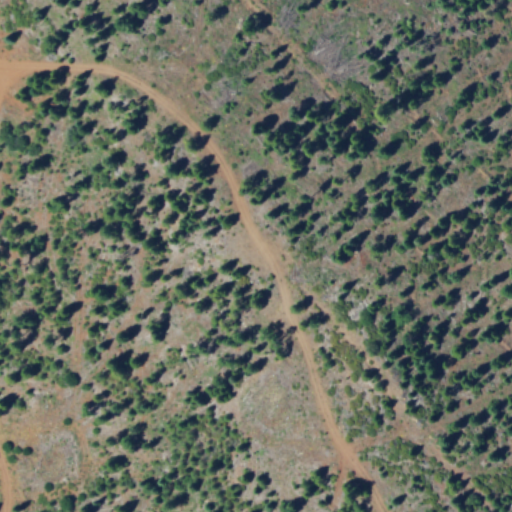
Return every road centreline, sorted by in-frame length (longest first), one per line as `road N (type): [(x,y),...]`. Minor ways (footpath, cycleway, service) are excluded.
road 1 (track): [(0,74),(61,64),(106,69),(212,139),(277,273),(330,429),(383,511),(423,427),(334,314),(277,273)]
road 2 (track): [(1,511),(4,76)]
